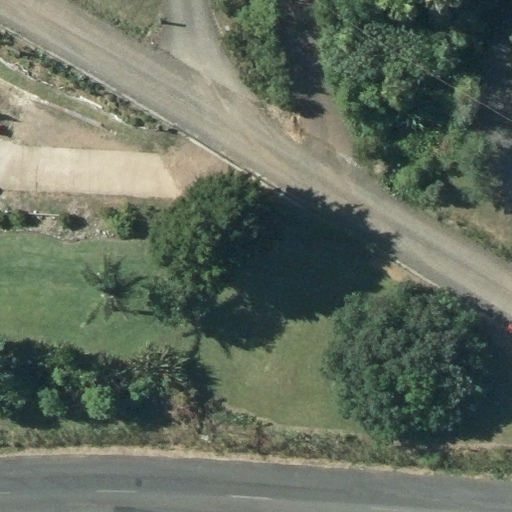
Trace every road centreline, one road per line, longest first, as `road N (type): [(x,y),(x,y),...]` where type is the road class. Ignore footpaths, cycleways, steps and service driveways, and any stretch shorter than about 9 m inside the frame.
road 1 (residential): [(511,304),(0,0)]
road 2 (residential): [(0,491),(138,487),(406,511)]
